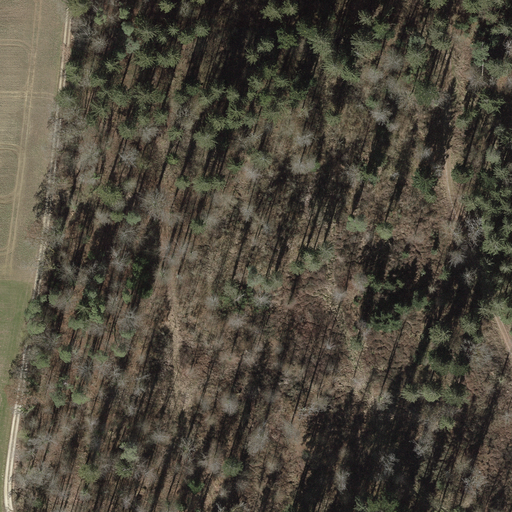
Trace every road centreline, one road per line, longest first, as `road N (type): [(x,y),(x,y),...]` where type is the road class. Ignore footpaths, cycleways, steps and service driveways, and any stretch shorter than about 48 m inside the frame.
road 1 (track): [(14,511),(65,0)]
road 2 (track): [(445,0),(444,154),(511,337)]
